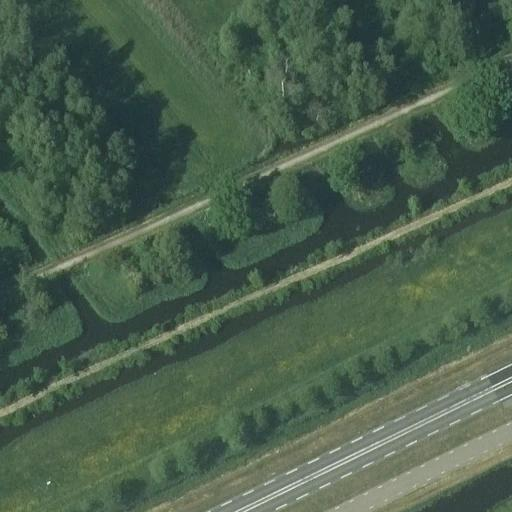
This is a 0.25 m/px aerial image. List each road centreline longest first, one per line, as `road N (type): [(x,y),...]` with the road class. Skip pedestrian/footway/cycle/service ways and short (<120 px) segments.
road 1 (primary): [(240,511),(511,379)]
road 2 (unclassified): [(511,425),(335,511)]
